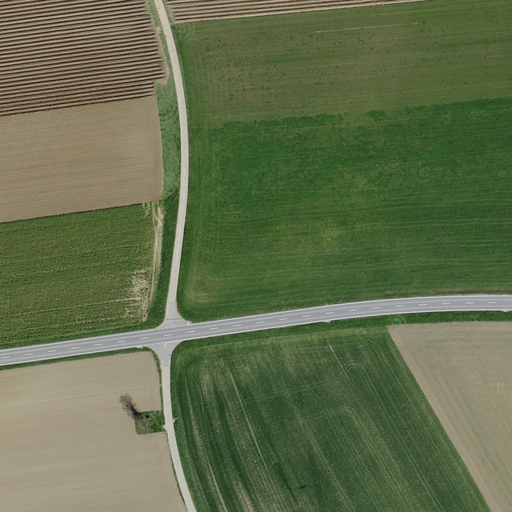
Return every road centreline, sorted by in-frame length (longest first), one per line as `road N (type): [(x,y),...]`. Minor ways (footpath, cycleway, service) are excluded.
road 1 (track): [(156,0),(182,96),(183,185),(165,335),(169,438),(191,511)]
road 2 (secondary): [(511,302),(400,305),(0,358)]
